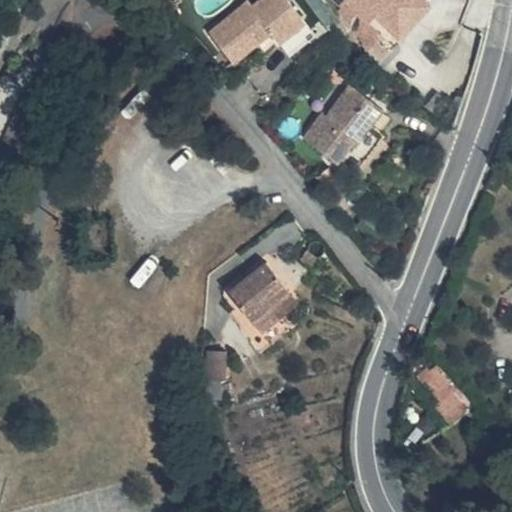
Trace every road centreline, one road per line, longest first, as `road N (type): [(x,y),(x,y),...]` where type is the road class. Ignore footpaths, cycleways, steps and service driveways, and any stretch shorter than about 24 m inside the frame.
road 1 (residential): [(405,319),(177,42),(139,21)]
road 2 (secondary): [(405,319),(485,109),(511,6)]
road 3 (residential): [(139,21),(91,12),(65,25),(0,186)]
road 4 (secondary): [(395,511),(375,456),(376,403),(405,319)]
